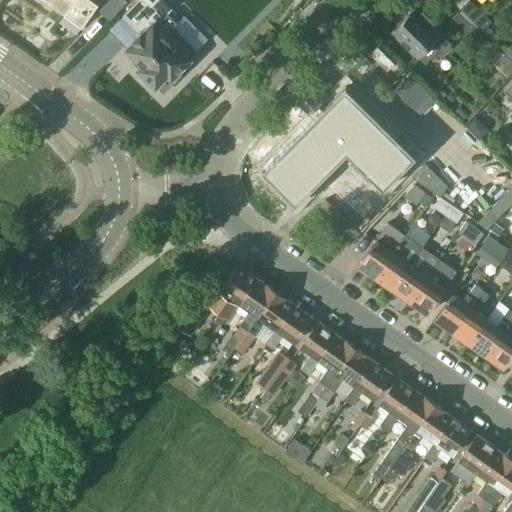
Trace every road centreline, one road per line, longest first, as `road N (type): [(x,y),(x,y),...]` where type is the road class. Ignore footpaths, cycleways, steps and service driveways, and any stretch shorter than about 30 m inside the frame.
road 1 (unclassified): [(511,426),(237,233),(208,188)]
road 2 (residential): [(208,188),(227,133),(354,0)]
road 3 (tertiary): [(0,335),(106,235),(119,192)]
road 4 (tertiary): [(119,192),(108,156),(87,128),(0,65)]
